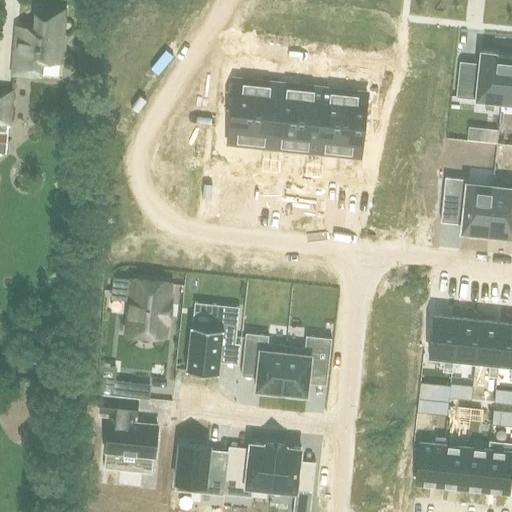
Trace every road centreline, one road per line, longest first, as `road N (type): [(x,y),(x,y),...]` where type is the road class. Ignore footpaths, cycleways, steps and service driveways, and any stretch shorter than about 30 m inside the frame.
road 1 (residential): [(362,250),(196,233),(164,218),(142,191),(138,145),(223,0)]
road 2 (residential): [(342,426),(362,250)]
road 3 (residential): [(342,426),(172,409)]
road 4 (residential): [(362,250),(511,265)]
